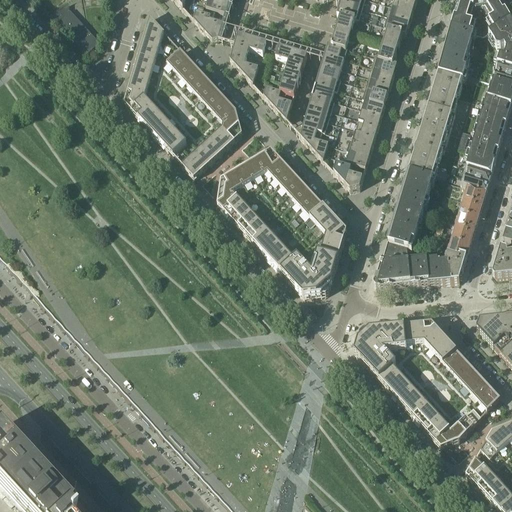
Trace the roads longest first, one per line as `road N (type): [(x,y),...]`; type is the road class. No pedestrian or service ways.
road 1 (residential): [(331,359),(104,108)]
road 2 (residential): [(366,242),(147,0)]
road 3 (residential): [(204,511),(0,287)]
road 4 (residential): [(366,242),(439,0)]
road 5 (secondary): [(166,511),(0,329)]
road 6 (residential): [(471,511),(331,359)]
road 7 (secondary): [(0,378),(123,511)]
road 8 (residential): [(467,308),(511,156)]
road 9 (residential): [(104,108),(3,0)]
